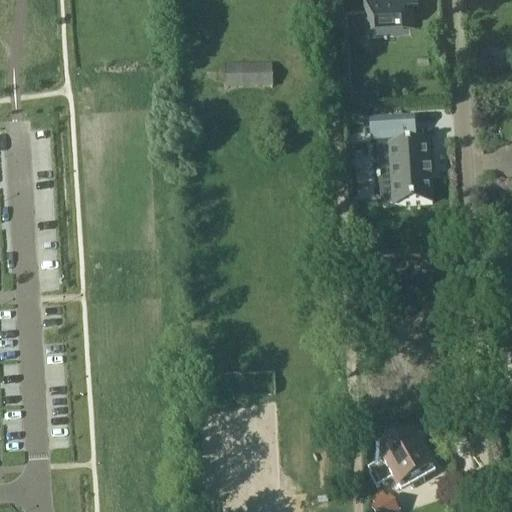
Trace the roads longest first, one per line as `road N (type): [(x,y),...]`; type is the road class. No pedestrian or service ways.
road 1 (track): [(358,511),(327,0)]
road 2 (residential): [(15,124),(37,492)]
